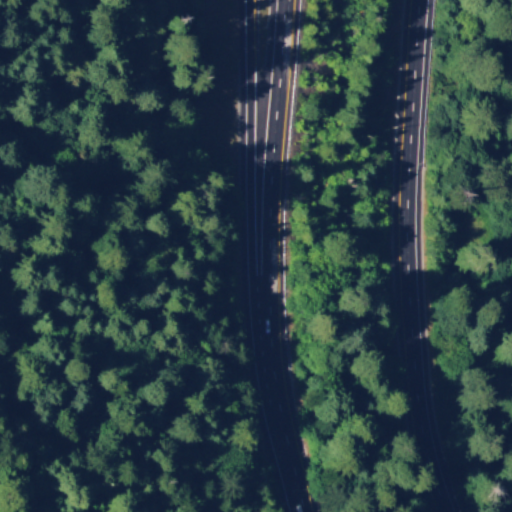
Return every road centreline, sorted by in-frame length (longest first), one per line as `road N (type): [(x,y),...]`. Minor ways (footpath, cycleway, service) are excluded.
road 1 (motorway): [(461,511),(426,377),(413,212),(427,0)]
road 2 (motorway): [(293,0),(279,350),(313,511)]
road 3 (motorway): [(258,0),(263,250),(279,350)]
